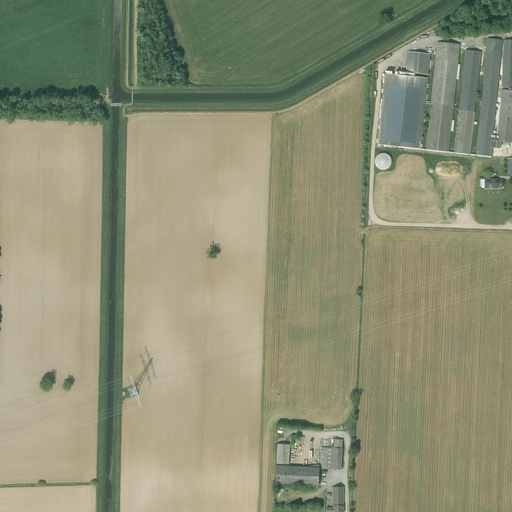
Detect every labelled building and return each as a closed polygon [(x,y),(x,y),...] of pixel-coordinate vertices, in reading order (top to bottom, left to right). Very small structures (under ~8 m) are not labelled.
[(415,74),(428,75),(430,54),(408,52),(406,72),(398,71),(398,75),(385,74),(378,145),(379,145),(378,146),(393,148),(393,146),(398,147),(398,148),(492,158),(492,148),(496,149),(497,141),(511,142),(511,132),(511,40),(504,40),(502,87),(511,87),(511,90),(501,89),(497,134),(493,134),(494,131),(496,107),(496,104),(498,86),(502,53),(503,40),(488,39),(486,51),(483,84),(482,100),(476,99),(477,90),(479,74),(480,71),(482,52),(465,50),(459,108),(453,107),(460,45),(437,42),(431,104),(425,104),(428,79),(415,77),(415,74)] [(376,160),(376,162),(376,163),(376,165),(377,166),(378,167),(379,168),(380,168),(382,169),(383,169),(385,169),(386,169),(387,168),(388,167),(389,166),(390,165),(390,163),(390,162),(390,161),(390,159),(389,158),(388,157),(387,156),(386,155),(384,155),(383,155),(382,155),(380,155),(379,156),(378,157),(377,158),(376,159),(376,160)] [(503,180),(498,180),(498,179),(484,179),(484,189),(498,189),(498,188),(503,188),(503,180)] [(343,437),(334,436),(333,448),(322,448),(321,469),(341,470),(343,449),(342,449),(343,437)] [(288,465),(290,445),(278,444),(276,464),(288,465)] [(319,465),(314,465),(314,468),(276,465),(275,484),(319,486),(319,468),(319,465)] [(333,488),(333,509),(327,509),(327,511),(343,511),(344,488),(333,488)]
